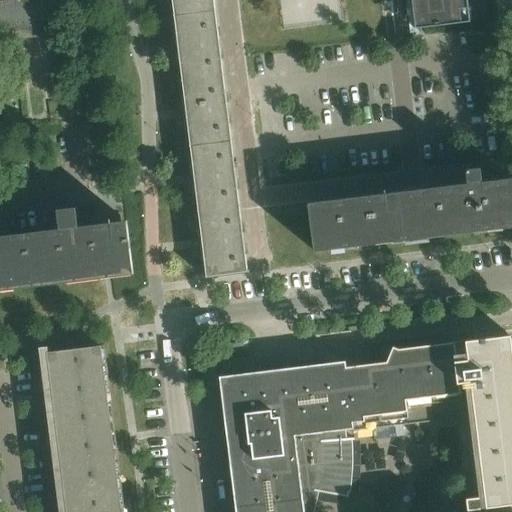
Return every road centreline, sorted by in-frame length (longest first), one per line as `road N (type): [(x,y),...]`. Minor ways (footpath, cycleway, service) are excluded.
road 1 (residential): [(190,511),(167,317),(511,278)]
road 2 (residential): [(511,119),(407,131),(391,0)]
road 3 (residential): [(67,123),(74,177),(58,192),(0,199)]
